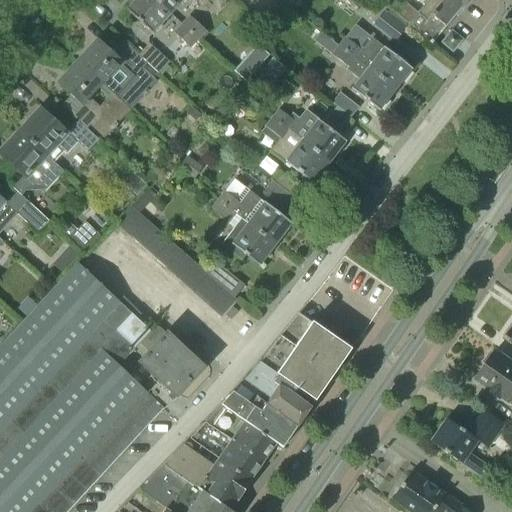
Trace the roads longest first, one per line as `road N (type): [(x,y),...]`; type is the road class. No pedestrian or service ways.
road 1 (residential): [(101,511),(270,334),(511,17)]
road 2 (tertiary): [(491,210),(466,233),(275,511)]
road 3 (tertiary): [(300,511),(485,240),(491,210)]
